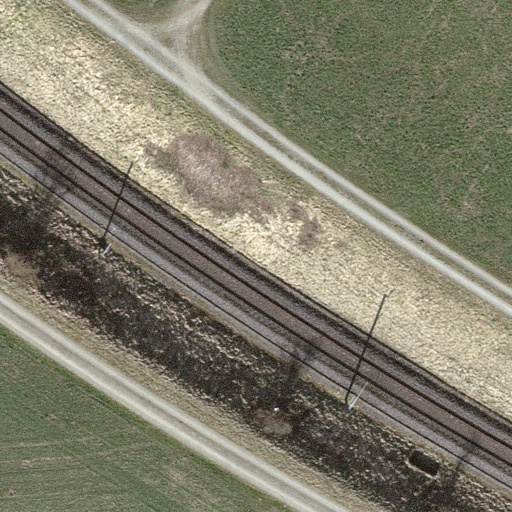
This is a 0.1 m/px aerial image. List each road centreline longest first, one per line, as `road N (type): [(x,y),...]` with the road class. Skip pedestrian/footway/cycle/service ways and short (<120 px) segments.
road 1 (track): [(511,307),(278,154),(76,0)]
road 2 (track): [(0,309),(324,511)]
